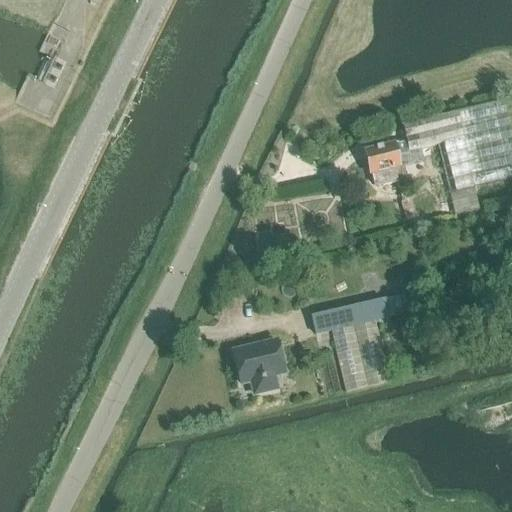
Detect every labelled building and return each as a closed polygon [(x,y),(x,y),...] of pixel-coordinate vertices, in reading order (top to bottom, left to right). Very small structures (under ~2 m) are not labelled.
[(397,147),(364,155),(370,177),(372,178),(373,183),(373,184),(373,187),(379,190),(390,187),(398,185),(402,184),(405,179),(403,168),(423,164),(420,151),(437,147),(440,159),(443,172),(446,185),(449,198),(454,219),(478,214),(474,192),(511,182),(511,148),(511,143),(508,130),(505,118),(502,106),(401,130),(404,142),(396,144),(397,147)] [(323,262),(309,265),(312,274),(325,271),(323,262)] [(374,324),(412,315),(408,298),(312,321),(316,338),(332,334),(346,395),(368,390),(388,385),(374,324)] [(410,330),(400,332),(404,348),(414,346),(410,330)] [(232,354),(239,386),(250,384),(253,397),(274,392),(272,379),(282,376),(275,345),(232,354)]
